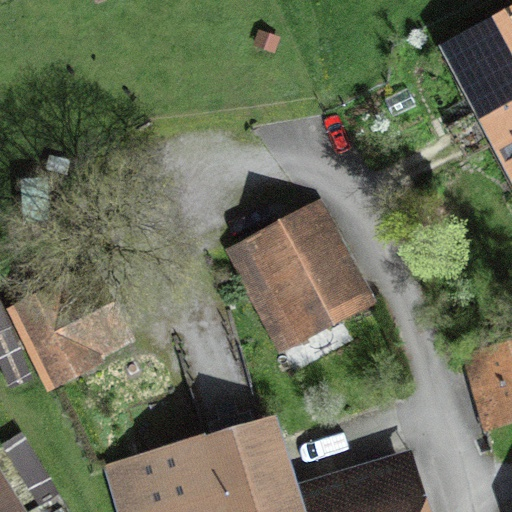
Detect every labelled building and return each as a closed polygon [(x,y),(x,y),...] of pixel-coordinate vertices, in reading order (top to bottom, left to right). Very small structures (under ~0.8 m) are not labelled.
[(511,0),(508,0),(448,30),(511,158),(511,0)] [(322,209),(226,259),(289,380),(386,330),(322,209)] [(87,272),(19,304),(50,370),(119,338),(87,272)] [(511,351),(464,364),(484,440),(511,432),(511,351)] [(286,427),(112,478),(122,511),(442,511),(426,458),(306,493),(286,427)] [(0,511),(10,511),(0,494),(0,511)]
